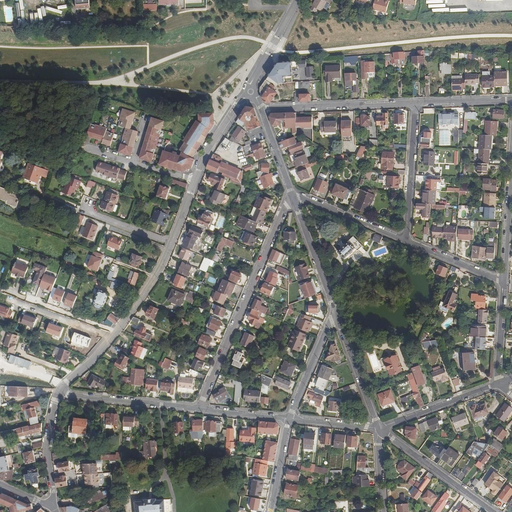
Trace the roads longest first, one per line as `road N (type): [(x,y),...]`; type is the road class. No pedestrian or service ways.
road 1 (residential): [(292,196),(201,409)]
road 2 (track): [(290,52),(511,35)]
road 3 (residential): [(57,393),(116,332),(171,244)]
road 4 (residential): [(261,108),(416,104)]
road 5 (residential): [(57,393),(201,409)]
road 6 (residential): [(503,281),(511,142)]
road 7 (residential): [(406,241),(416,104)]
road 8 (residential): [(381,429),(490,511)]
road 9 (residential): [(338,317),(292,196)]
road 10 (residential): [(496,384),(381,429)]
road 11 (residential): [(292,196),(406,241)]
road 12 (residential): [(381,429),(338,317)]
